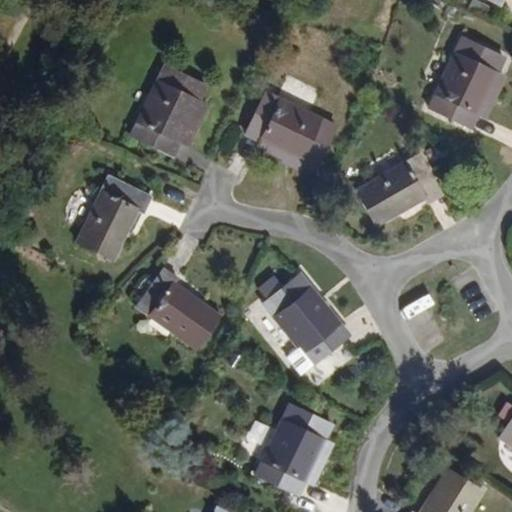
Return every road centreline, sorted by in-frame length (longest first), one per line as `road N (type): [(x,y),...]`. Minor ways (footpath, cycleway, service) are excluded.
road 1 (residential): [(226,206),(310,235),(382,278)]
road 2 (residential): [(365,511),(384,433),(418,375)]
